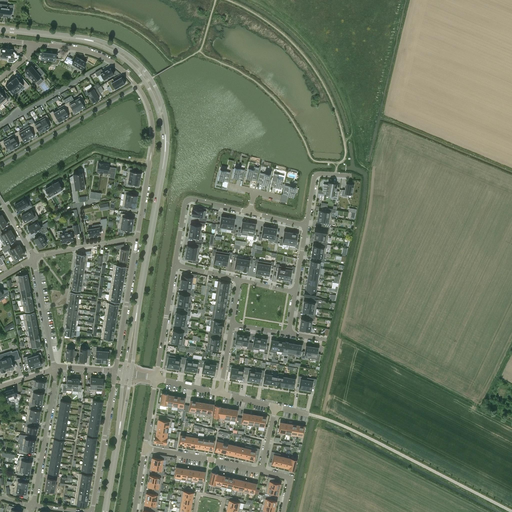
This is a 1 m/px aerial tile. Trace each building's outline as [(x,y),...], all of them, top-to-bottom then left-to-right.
[(0,16),(3,17),(3,16),(5,16),(5,17),(10,17),(10,18),(11,18),(12,9),(12,6),(8,5),(7,5),(7,8),(0,7),(0,16)] [(16,54),(14,52),(13,52),(12,52),(13,49),(10,49),(9,49),(7,49),(7,48),(6,48),(6,49),(1,48),(0,56),(11,57),(11,62),(13,62),(13,63),(22,55),(21,55),(21,56),(16,55),(16,54)] [(61,59),(56,58),(56,54),(41,52),(41,59),(51,61),(51,64),(57,65),(61,59)] [(82,70),(86,62),(83,60),(80,58),(80,59),(76,57),(73,61),(71,60),(67,57),(64,62),(69,65),(70,63),(75,66),(74,67),(80,71),(81,70),(82,70)] [(40,76),(44,73),(40,68),(36,71),(31,65),(25,71),(27,73),(25,74),(29,78),(30,77),(34,82),(40,77),(40,76)] [(104,80),(114,74),(110,68),(103,73),(101,69),(95,73),(97,76),(100,74),(104,80)] [(29,85),(24,79),(21,82),(16,76),(13,79),(12,79),(8,82),(9,83),(5,86),(12,94),(23,85),(25,88),(29,85)] [(125,83),(126,82),(123,78),(122,79),(121,77),(114,81),(112,79),(107,82),(112,90),(125,83)] [(99,99),(97,96),(100,95),(97,89),(94,91),(92,87),(86,90),(93,102),(94,103),(97,102),(96,101),(99,99)] [(0,101),(2,104),(9,97),(5,93),(3,95),(0,91),(0,101)] [(73,99),(79,110),(84,107),(83,105),(86,103),(81,94),(78,96),(79,98),(74,100),(73,99)] [(73,99),(65,103),(70,112),(73,111),(74,113),(79,110),(73,99)] [(65,103),(57,108),(64,119),(69,116),(68,114),(70,112),(65,103)] [(59,122),(64,119),(57,108),(58,110),(54,112),(53,111),(49,113),(55,121),(57,120),(59,122)] [(46,114),(38,119),(45,130),(50,127),(49,125),(51,123),(46,114)] [(31,124),(36,132),(38,131),(40,133),(45,130),(38,119),(39,121),(35,124),(34,122),(31,124)] [(36,132),(31,124),(23,128),(29,139),(34,136),(33,134),(36,132)] [(23,128),(15,133),(20,141),(23,140),(24,142),(29,139),(23,128)] [(20,141),(15,133),(7,137),(14,148),(19,145),(17,143),(20,141)] [(8,151),(14,148),(7,137),(0,141),(0,143),(4,151),(7,149),(8,151)] [(99,163),(98,163),(97,172),(99,172),(99,173),(103,174),(103,173),(108,174),(109,165),(103,164),(103,163),(99,163)] [(253,170),(248,169),(246,179),(256,181),(259,168),(254,167),(253,170)] [(126,177),(140,179),(141,173),(133,172),(134,169),(128,168),(126,177)] [(245,170),(234,168),(232,177),(242,180),(245,170)] [(230,172),(220,170),(218,180),(228,182),(230,172)] [(82,173),(73,174),(73,175),(70,178),(70,181),(74,180),(75,189),(84,188),(82,173)] [(270,175),(260,173),(258,182),(268,185),(270,175)] [(274,173),(270,186),(281,189),(281,188),(282,184),(283,179),(278,178),(278,174),(274,173)] [(139,185),(140,179),(126,177),(125,186),(131,187),(131,184),(139,185)] [(45,189),(49,196),(62,189),(58,181),(54,183),(50,185),(51,186),(45,189)] [(333,195),(333,196),(332,199),(337,200),(338,191),(335,191),(336,190),(336,187),(335,187),(335,184),(328,183),(328,185),(327,185),(323,184),(322,191),(327,192),(326,194),(333,195)] [(346,184),(346,183),(344,190),(341,190),(341,196),(346,197),(347,194),(351,194),(353,185),(350,184),(350,183),(347,183),(346,184)] [(282,195),(287,196),(293,197),(293,194),(294,194),(295,190),(294,190),(295,187),(285,185),(282,194),(282,195)] [(123,200),(136,202),(137,196),(130,194),(130,191),(124,190),(123,200)] [(88,197),(99,199),(100,192),(89,191),(88,197)] [(23,208),(25,210),(32,206),(27,198),(24,199),(23,198),(21,200),(21,201),(14,205),(18,211),(23,208)] [(135,208),(136,202),(123,200),(121,209),(127,210),(128,207),(135,208)] [(326,211),(319,210),(318,216),(331,218),(332,212),(335,213),(335,209),(326,208),(326,211)] [(31,218),(32,221),(38,218),(33,209),(21,216),(24,222),(31,218)] [(199,220),(206,221),(206,218),(204,218),(205,211),(202,211),(202,209),(199,209),(198,210),(193,209),(193,210),(192,210),(191,215),(192,215),(192,216),(199,217),(199,220)] [(51,218),(53,221),(61,216),(59,213),(51,218)] [(119,222),(132,225),(133,218),(126,217),(126,214),(121,213),(119,222)] [(331,218),(318,216),(317,222),(324,223),(323,226),(329,227),(330,227),(332,218),(331,218)] [(220,228),(226,229),(228,218),(221,217),(220,224),(217,224),(216,230),(219,231),(220,228)] [(234,219),(228,218),(226,229),(232,230),(232,233),(235,233),(236,227),(233,227),(234,219)] [(106,219),(100,220),(101,224),(92,225),(93,228),(87,229),(89,236),(93,235),(93,236),(94,236),(97,235),(100,234),(99,228),(106,227),(106,221),(106,219)] [(40,231),(42,234),(47,231),(46,228),(44,229),(43,226),(41,227),(37,221),(27,227),(31,233),(37,229),(39,232),(40,231)] [(240,234),(247,235),(249,222),(246,221),(246,222),(242,222),(241,229),(238,229),(237,235),(240,236),(240,234)] [(131,231),(132,225),(119,222),(118,232),(123,233),(124,230),(131,231)] [(190,224),(189,231),(201,233),(201,232),(202,226),(204,227),(205,223),(198,222),(198,225),(190,224)] [(255,224),(252,223),(249,222),(247,235),(253,236),(253,239),(256,239),(257,232),(254,231),(255,224)] [(60,237),(61,242),(66,242),(69,241),(73,240),(71,233),(74,233),(74,234),(79,233),(78,225),(73,226),(73,227),(66,229),(67,233),(62,234),(62,230),(57,231),(58,237),(60,237)] [(329,227),(323,226),(323,229),(315,228),(314,234),(315,234),(328,236),(329,227)] [(262,237),(268,238),(270,228),(263,227),(262,234),(259,234),(258,240),(261,241),(262,237)] [(276,229),(270,228),(268,238),(268,240),(274,241),(274,243),(277,243),(278,237),(275,236),(276,229)] [(3,234),(1,231),(0,231),(0,239),(1,241),(13,235),(10,230),(3,234)] [(202,232),(201,232),(201,233),(189,231),(188,237),(196,238),(195,241),(202,243),(203,239),(201,239),(202,232)] [(282,244),(289,245),(291,233),(284,232),(283,239),(280,239),(279,245),(282,245),(282,244)] [(295,248),(298,248),(299,242),(296,241),(297,234),(291,233),(289,245),(295,246),(295,248)] [(328,236),(315,234),(314,239),(321,240),(320,243),(327,244),(328,236)] [(13,235),(1,241),(4,246),(1,248),(3,250),(10,246),(8,244),(15,239),(15,238),(16,238),(15,235),(13,236),(13,235)] [(43,245),(44,246),(46,245),(46,244),(41,235),(34,239),(39,248),(43,245)] [(234,240),(234,248),(239,248),(239,245),(245,245),(245,241),(234,240)] [(327,244),(320,243),(320,247),(313,245),(312,251),(325,253),(327,244)] [(123,249),(124,244),(116,245),(115,248),(120,249),(119,260),(120,260),(121,261),(122,262),(123,261),(126,261),(128,250),(123,249)] [(186,248),(185,252),(198,254),(199,248),(201,248),(201,245),(195,244),(194,247),(187,245),(186,249),(186,248)] [(11,249),(10,246),(3,250),(4,253),(8,251),(10,256),(21,249),(19,245),(11,249)] [(21,249),(10,256),(13,261),(12,262),(13,264),(19,261),(17,259),(24,254),(21,249)] [(214,264),(220,265),(222,252),(216,251),(216,250),(213,249),(212,256),(215,256),(214,264)] [(324,261),(325,253),(312,251),(311,257),(318,258),(318,260),(324,261)] [(197,260),(198,254),(185,252),(185,255),(185,258),(192,260),(192,263),(198,264),(199,261),(197,260)] [(229,253),(222,252),(220,265),(227,266),(228,258),(231,259),(232,252),(229,252),(229,253)] [(235,268),(241,269),(243,259),(237,258),(237,255),(234,254),(233,260),(236,261),(235,268)] [(249,260),(243,259),(241,269),(242,270),(246,271),(247,270),(248,271),(249,263),(252,264),(253,257),(250,257),(249,260)] [(256,273),(262,274),(264,262),(258,261),(258,260),(255,259),(254,265),(257,266),(256,273)] [(271,263),(264,262),(262,274),(269,275),(270,268),(273,268),(274,262),(271,262),(271,263)] [(277,278),(283,279),(285,267),(279,266),(279,264),(276,264),(275,270),(278,271),(277,278)] [(113,271),(124,273),(125,267),(114,265),(113,271)] [(309,266),(308,272),(319,274),(320,274),(321,268),(319,268),(309,266)] [(291,273),(294,273),(295,267),(292,267),(292,268),(285,267),(283,279),(290,280),(291,273)] [(15,276),(17,282),(28,280),(27,274),(15,276)] [(181,281),(181,282),(192,283),(193,277),(196,278),(196,275),(190,274),(189,277),(182,275),(182,276),(181,276),(181,281)] [(28,280),(17,282),(18,288),(29,286),(28,280)] [(187,289),(187,292),(193,293),(194,290),(191,290),(192,283),(181,282),(180,288),(187,289)] [(29,286),(18,288),(19,288),(20,293),(19,294),(30,292),(29,286)] [(0,299),(0,300),(5,298),(4,297),(8,294),(8,295),(9,294),(8,290),(0,289),(0,299)] [(315,291),(306,290),(305,290),(304,296),(315,298),(316,291),(315,291)] [(30,292),(19,294),(20,300),(31,298),(30,292)] [(178,297),(177,300),(188,302),(188,301),(189,296),(194,296),(194,293),(193,293),(187,292),(186,295),(179,294),(178,297)] [(120,303),(121,296),(109,294),(108,301),(120,303)] [(20,300),(21,306),(32,303),(31,298),(20,300)] [(316,309),(317,300),(311,299),(311,302),(304,301),(303,306),(316,309)] [(184,307),(184,310),(190,311),(191,308),(188,308),(189,301),(188,301),(188,302),(177,300),(177,303),(177,306),(184,307)] [(105,309),(117,311),(118,304),(106,302),(105,309)] [(33,310),(32,303),(21,306),(22,306),(23,312),(33,310)] [(215,305),(214,305),(213,311),(224,313),(225,307),(215,305)] [(303,306),(302,312),(309,313),(308,317),(314,318),(316,309),(303,306)] [(175,315),(174,318),(186,320),(187,314),(190,314),(190,311),(184,310),(183,313),(176,312),(175,315)] [(212,317),(211,317),(209,326),(210,326),(222,328),(222,327),(223,322),(217,321),(217,318),(212,317)] [(308,320),(301,318),(300,324),(311,326),(312,320),(314,321),(314,318),(308,317),(308,320)] [(181,326),(181,329),(187,330),(188,327),(186,326),(188,320),(186,320),(174,318),(174,321),(174,324),(181,326)] [(12,322),(4,327),(5,330),(14,325),(12,322)] [(222,328),(210,326),(209,331),(208,331),(208,334),(214,335),(215,332),(221,333),(222,328)] [(173,330),(172,337),(183,338),(184,332),(187,333),(187,330),(181,329),(180,332),(173,330)] [(112,340),(113,334),(102,332),(101,338),(112,340)] [(214,335),(208,334),(207,337),(208,337),(207,343),(219,345),(220,339),(214,338),(214,335)] [(243,335),(237,335),(236,340),(233,340),(232,346),(235,347),(235,345),(241,346),(243,335)] [(248,342),(249,336),(243,335),(241,346),(247,347),(246,349),(250,349),(251,343),(248,342)] [(178,344),(178,347),(184,348),(185,345),(184,345),(185,339),(183,338),(172,337),(171,343),(178,344)] [(260,338),(255,337),(254,343),(251,343),(250,349),(253,350),(253,349),(259,350),(259,349),(260,338)] [(265,345),(266,339),(260,338),(259,349),(264,349),(264,352),(267,352),(268,346),(265,345)] [(278,341),(271,340),(270,352),(276,353),(276,350),(278,341)] [(219,345),(207,343),(206,349),(206,348),(205,352),(211,353),(212,350),(218,351),(219,345)] [(295,344),(289,343),(287,353),(287,354),(294,355),(294,354),(295,344)] [(99,362),(101,362),(102,349),(96,348),(96,346),(93,346),(92,354),(95,354),(95,362),(95,363),(99,363),(99,362)] [(312,347),(306,346),(305,352),(302,351),(301,358),(304,358),(305,356),(310,357),(312,347)] [(317,354),(318,348),(312,347),(310,357),(310,358),(316,359),(316,360),(319,361),(320,354),(317,354)] [(76,357),(76,351),(73,351),(73,348),(66,348),(66,353),(65,353),(65,356),(66,356),(65,360),(66,360),(66,361),(69,361),(69,360),(72,360),(73,357),(76,357)] [(86,361),(87,355),(90,355),(90,349),(80,349),(79,361),(86,361)] [(102,349),(101,362),(107,363),(108,355),(111,356),(112,350),(108,349),(108,351),(102,351),(102,349)] [(20,359),(17,350),(11,352),(12,354),(9,355),(10,357),(2,360),(1,357),(0,357),(0,371),(0,372),(1,372),(6,371),(6,370),(14,367),(12,361),(14,360),(14,361),(20,359)] [(32,355),(35,367),(41,365),(39,359),(42,358),(40,352),(32,355)] [(167,367),(173,368),(175,357),(175,356),(169,355),(169,354),(166,353),(165,361),(168,361),(167,367)] [(30,368),(35,367),(32,355),(23,357),(25,363),(28,362),(30,368)] [(180,363),(183,364),(184,357),(181,357),(180,358),(175,357),(173,368),(179,369),(180,363)] [(185,370),(190,371),(192,360),(186,359),(187,358),(184,357),(183,364),(186,364),(185,370)] [(197,366),(200,367),(201,360),(192,358),(192,360),(190,371),(196,372),(197,366)] [(202,373),(208,374),(210,363),(204,362),(204,361),(201,360),(200,367),(203,367),(202,373)] [(216,364),(210,363),(208,374),(214,375),(215,369),(218,369),(219,363),(216,363),(216,364)] [(230,377),(236,378),(237,367),(232,366),(232,365),(229,365),(228,371),(231,372),(230,377)] [(243,373),(245,374),(246,368),(244,367),(243,368),(237,367),(236,378),(242,379),(243,373)] [(248,380),(253,381),(255,370),(256,369),(246,368),(245,374),(248,374),(248,380)] [(261,371),(255,370),(253,381),(259,382),(260,376),(263,377),(264,371),(261,370),(261,371)] [(271,374),(270,384),(276,385),(277,376),(278,373),(271,372),(271,374)] [(299,389),(305,390),(307,379),(301,378),(301,377),(298,376),(297,382),(300,383),(299,389)] [(66,391),(72,391),(73,378),(67,378),(66,384),(63,384),(62,392),(66,393),(66,391)] [(73,378),(72,391),(81,392),(82,385),(78,385),(79,379),(73,378)] [(90,391),(96,392),(97,378),(91,378),(90,386),(87,386),(86,392),(90,392),(90,391)] [(97,378),(96,392),(96,391),(102,391),(102,395),(105,395),(105,387),(102,387),(103,379),(97,378)] [(307,378),(307,379),(305,390),(311,391),(312,385),(315,385),(316,379),(307,378)] [(31,388),(37,389),(38,386),(44,388),(45,382),(33,380),(31,388)] [(31,388),(30,397),(42,399),(43,394),(37,393),(37,389),(31,388)] [(19,405),(21,394),(17,394),(17,395),(15,394),(13,389),(4,391),(7,400),(8,400),(15,401),(15,404),(19,405)] [(30,397),(28,406),(34,407),(35,404),(41,405),(42,399),(30,397)] [(183,411),(186,411),(187,405),(184,405),(185,398),(179,397),(177,406),(178,406),(183,407),(183,411)] [(195,411),(196,402),(190,401),(190,406),(187,405),(186,411),(189,412),(189,410),(194,411),(195,411)] [(28,406),(27,414),(39,416),(40,411),(34,410),(34,407),(28,406)] [(238,424),(239,417),(236,417),(237,410),(232,409),(230,421),(235,421),(235,423),(238,424)] [(247,424),(249,414),(243,413),(242,418),(239,417),(238,424),(241,424),(242,423),(247,424)] [(27,414),(25,423),(31,424),(32,421),(38,422),(39,416),(27,414)] [(158,419),(157,425),(168,427),(170,427),(172,418),(166,417),(165,420),(158,419)] [(276,431),(278,432),(284,433),(285,433),(286,423),(280,422),(279,428),(277,427),(276,431)] [(31,427),(31,424),(25,423),(24,432),(36,434),(37,428),(31,427)] [(22,444),(34,446),(35,440),(29,439),(29,436),(23,435),(22,444)] [(155,436),(154,442),(161,443),(161,447),(168,448),(169,444),(168,444),(169,438),(166,438),(156,436),(155,436)] [(214,451),(220,452),(223,441),(223,440),(217,439),(214,451)] [(223,441),(220,452),(226,453),(228,444),(229,442),(223,441)] [(22,444),(20,443),(20,444),(19,449),(18,453),(26,454),(27,451),(33,452),(34,446),(22,444)] [(245,448),(242,457),(248,459),(251,447),(245,446),(244,448),(245,448)] [(255,454),(258,455),(260,449),(251,447),(248,459),(254,460),(255,454)] [(272,464),(277,466),(280,456),(280,454),(271,452),(270,458),(273,459),(272,464)] [(152,458),(151,463),(162,465),(163,459),(165,460),(166,456),(160,455),(159,459),(152,458)] [(18,465),(31,467),(32,462),(25,461),(26,457),(20,456),(18,465)] [(291,456),(290,459),(291,459),(288,468),(288,469),(294,470),(297,458),(291,456)] [(151,463),(150,469),(157,470),(156,473),(157,473),(163,474),(164,475),(164,471),(163,471),(164,465),(162,465),(151,463)] [(30,473),(31,467),(18,465),(17,474),(22,475),(23,472),(30,473)] [(204,472),(199,471),(197,482),(196,483),(203,484),(204,472)] [(79,473),(78,480),(90,482),(91,475),(82,474),(79,473)] [(149,475),(148,481),(161,483),(163,474),(157,473),(156,473),(156,476),(149,475)] [(209,483),(215,484),(217,475),(218,475),(218,474),(212,473),(209,483)] [(220,488),(221,487),(220,486),(223,476),(218,475),(217,475),(215,484),(214,486),(220,488)] [(220,486),(221,487),(226,488),(228,477),(223,476),(220,486)] [(15,486),(27,488),(28,482),(21,481),(22,478),(16,477),(15,486)] [(232,489),(232,488),(234,479),(228,477),(226,488),(232,489)] [(266,486),(279,489),(280,484),(273,482),(274,478),(268,477),(266,486)] [(45,490),(48,491),(48,493),(55,494),(56,488),(54,488),(55,480),(47,478),(45,490)] [(90,482),(78,480),(77,486),(89,488),(90,482)] [(237,490),(243,492),(245,481),(240,480),(237,489),(237,490)] [(148,481),(147,487),(154,488),(154,491),(160,492),(161,483),(148,481)] [(245,481),(243,492),(248,493),(251,482),(245,481)] [(256,484),(251,482),(248,493),(248,494),(254,496),(256,484)] [(26,494),(27,488),(15,486),(13,495),(19,496),(20,493),(26,494)] [(89,488),(77,486),(76,492),(88,494),(89,488)] [(266,486),(264,495),(270,496),(271,493),(277,495),(279,489),(266,486)] [(146,493),(145,499),(158,501),(160,492),(154,491),(153,494),(146,493)] [(88,494),(76,492),(75,498),(87,500),(88,494)] [(262,504),(275,507),(276,501),(269,499),(270,496),(264,495),(263,498),(264,498),(262,504)] [(87,500),(75,498),(74,505),(86,507),(87,500)] [(145,499),(144,505),(151,506),(151,509),(157,510),(158,501),(145,499)] [(239,508),(240,503),(229,500),(228,506),(239,508)]
